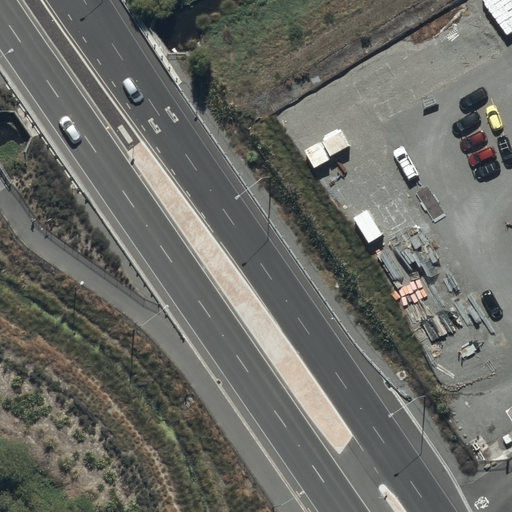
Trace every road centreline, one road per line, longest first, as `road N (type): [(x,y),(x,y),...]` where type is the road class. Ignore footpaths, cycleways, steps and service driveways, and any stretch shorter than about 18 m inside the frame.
road 1 (primary): [(344,511),(0,10)]
road 2 (primary): [(86,0),(396,462)]
